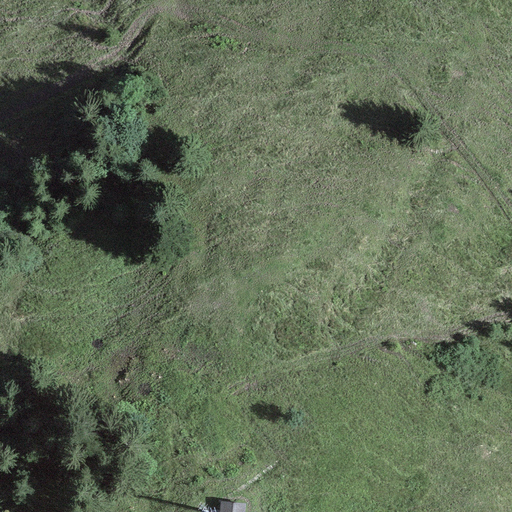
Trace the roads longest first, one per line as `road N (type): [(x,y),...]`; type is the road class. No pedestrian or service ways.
road 1 (track): [(511,206),(384,53),(180,15),(172,0)]
road 2 (track): [(335,353),(511,323)]
